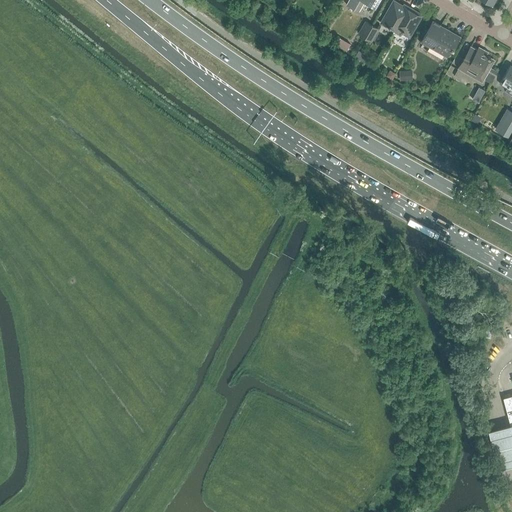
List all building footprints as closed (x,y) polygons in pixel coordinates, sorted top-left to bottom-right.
[(348,0),(346,5),(359,12),(364,2),(376,8),(380,0),(348,0)] [(388,26),(394,29),(408,6),(404,4),(403,6),(394,0),(381,23),(388,27),(388,26)] [(408,6),(394,29),(401,33),(401,31),(410,36),(422,15),(408,6)] [(433,21),(421,42),(429,47),(430,45),(448,55),(452,48),(453,49),(460,37),(433,21)] [(459,68),(482,81),(495,59),(487,55),(489,52),(480,46),(477,50),(471,47),(459,68)] [(511,67),(509,66),(499,83),(507,88),(508,86),(511,87),(511,67)] [(492,327),(486,326),(484,336),(490,337),(492,327)] [(511,395),(503,397),(508,416),(511,426),(510,426),(511,427),(511,426),(511,425),(511,395)] [(487,434),(498,473),(511,468),(511,427),(503,430),(487,434)]
